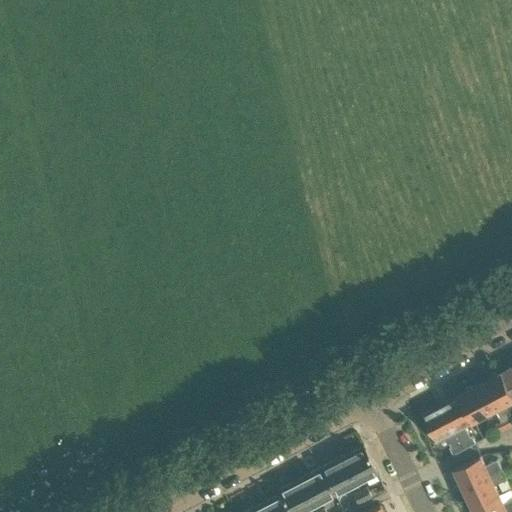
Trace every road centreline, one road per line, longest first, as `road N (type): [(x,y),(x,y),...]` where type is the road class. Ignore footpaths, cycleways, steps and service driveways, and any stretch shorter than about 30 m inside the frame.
road 1 (residential): [(153,511),(369,398)]
road 2 (residential): [(369,398),(511,323)]
road 3 (residential): [(425,511),(369,398)]
